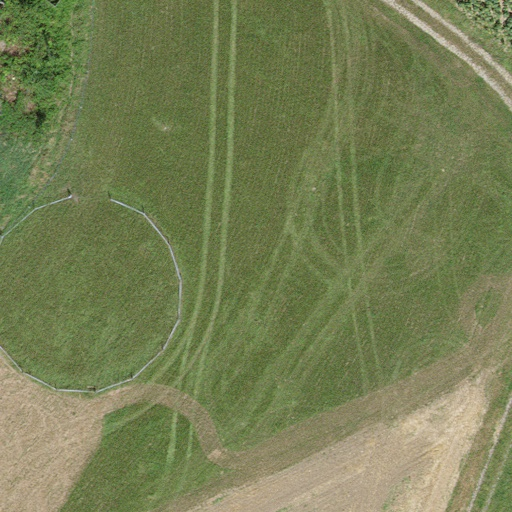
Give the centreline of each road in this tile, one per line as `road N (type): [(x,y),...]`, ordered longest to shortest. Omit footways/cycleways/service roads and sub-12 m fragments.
road 1 (track): [(403,0),(466,44),(511,110)]
road 2 (track): [(511,397),(468,511)]
